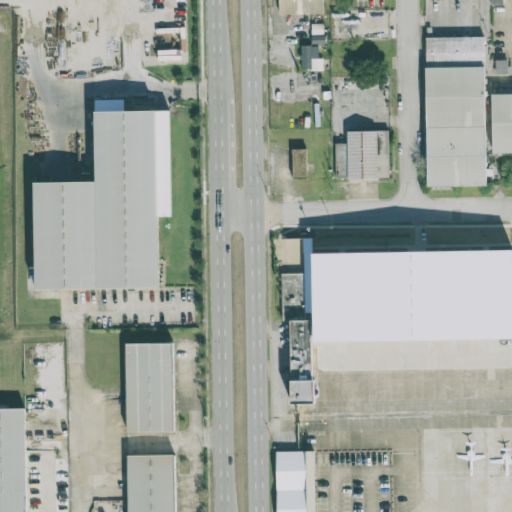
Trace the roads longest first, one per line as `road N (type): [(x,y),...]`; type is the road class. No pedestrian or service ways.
road 1 (primary): [(256,511),(250,0)]
road 2 (primary): [(218,215),(221,511)]
road 3 (residential): [(283,212),(511,208)]
road 4 (residential): [(410,0),(413,209)]
